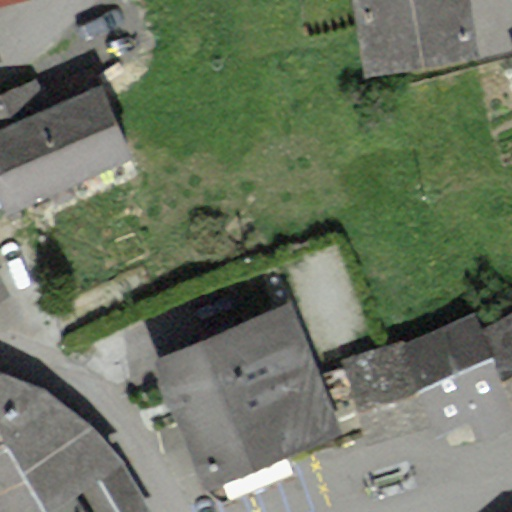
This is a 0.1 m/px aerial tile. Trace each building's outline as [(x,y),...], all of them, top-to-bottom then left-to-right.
[(362,0),(376,71),(491,49),(481,0),(362,0)] [(0,192),(9,214),(140,156),(108,85),(51,110),(38,81),(0,98),(0,192)] [(0,268),(0,295),(12,289),(0,268)] [(298,305),(160,363),(219,491),(351,435),(298,305)] [(479,318),(349,365),(371,442),(433,425),(436,437),(473,424),(485,451),(511,437),(511,320),(489,334),(479,318)] [(0,374),(0,511),(150,511),(124,466),(46,390),(0,374)]
